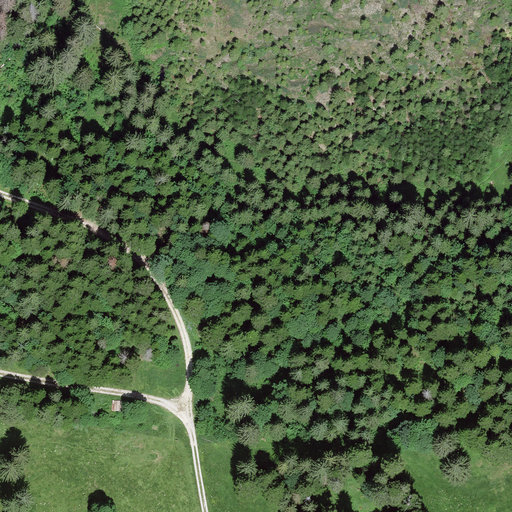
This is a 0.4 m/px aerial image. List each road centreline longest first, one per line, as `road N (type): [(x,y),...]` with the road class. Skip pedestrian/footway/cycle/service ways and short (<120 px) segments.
road 1 (track): [(193,432),(189,349),(151,267),(95,229),(0,193)]
road 2 (track): [(193,432),(160,401),(0,373)]
